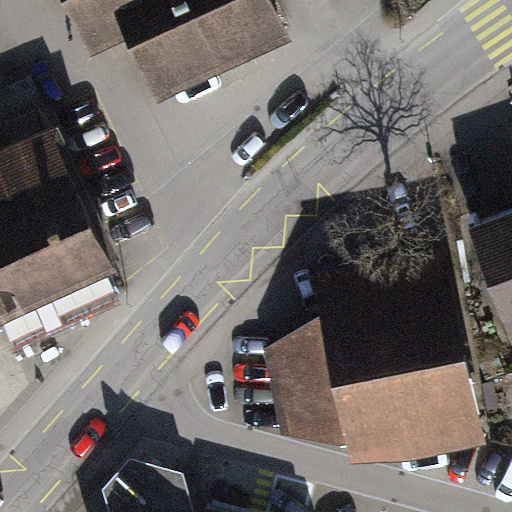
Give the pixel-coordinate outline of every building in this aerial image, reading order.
[(80,0),(83,7),(100,0),(119,0),(156,84),(164,80),(252,42),(277,31),(287,26),(275,0),(80,0)] [(32,78),(0,92),(0,303),(42,286),(109,256),(32,78)] [(511,208),(479,220),(511,308),(511,208)] [(443,245),(320,266),(326,303),(277,339),(295,420),(348,426),(470,406),(443,245)] [(114,511),(235,511),(215,506),(211,511),(195,511),(180,468),(132,452),(106,482),(114,511)]
